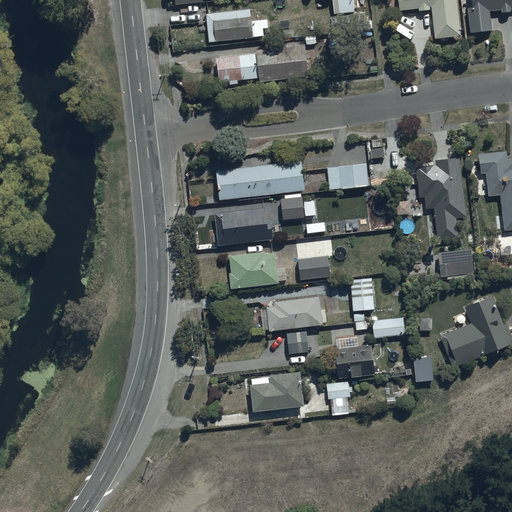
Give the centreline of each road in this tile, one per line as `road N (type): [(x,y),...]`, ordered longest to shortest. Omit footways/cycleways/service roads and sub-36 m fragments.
road 1 (tertiary): [(153,138),(160,323),(121,445),(76,511)]
road 2 (residential): [(153,138),(511,104)]
road 3 (track): [(334,511),(334,448),(511,374)]
road 4 (tertiary): [(136,0),(153,138)]
